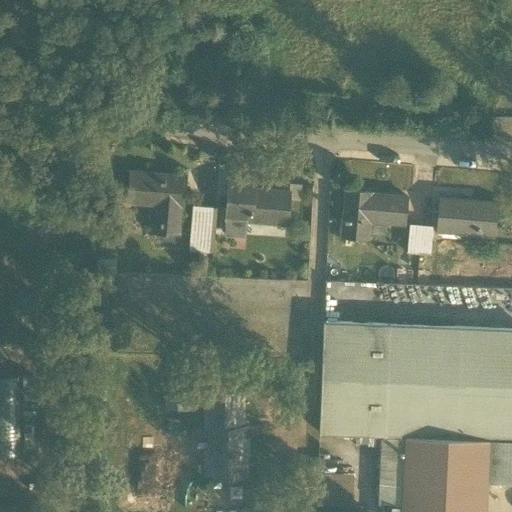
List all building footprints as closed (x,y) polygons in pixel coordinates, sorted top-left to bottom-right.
[(511,0),(494,0),(494,58),(511,58),(511,0)] [(159,232),(177,234),(180,206),(182,206),(185,176),(130,171),(127,201),(154,203),(162,204),(159,232)] [(224,218),(225,218),(244,219),(286,223),(288,192),(253,189),(253,182),(228,180),(224,218)] [(342,236),(366,238),(368,220),(404,223),(407,197),(370,194),(370,192),(345,190),(342,236)] [(464,236),(474,237),(476,233),(479,234),(481,229),(493,230),(495,203),(438,198),(436,230),(463,232),(464,236)] [(152,232),(159,232),(162,204),(154,203),(152,232)] [(192,205),(189,235),(214,237),(216,207),(192,205)] [(242,235),(244,219),(225,218),(224,234),(242,235)] [(406,252),(429,254),(432,225),(409,223),(406,252)] [(211,264),(214,237),(189,235),(187,262),(211,264)] [(319,433),(383,435),(383,434),(404,435),(489,438),(487,481),(511,481),(511,329),(323,322),(319,433)] [(0,386),(0,453),(18,455),(24,388),(0,386)] [(200,477),(251,477),(251,426),(246,426),(246,390),(200,391),(200,477)] [(176,410),(193,410),(193,391),(176,391),(176,410)] [(389,505),(401,506),(404,435),(383,434),(383,435),(382,457),(381,457),(378,505),(389,505)] [(489,438),(404,435),(401,506),(400,511),(485,511),(487,481),(489,438)] [(315,496),(314,468),(303,468),(303,496),(315,496)] [(353,471),(317,470),(316,503),(351,504),(353,471)]
